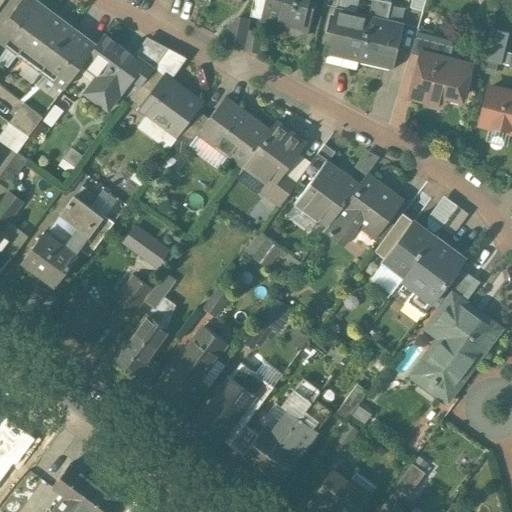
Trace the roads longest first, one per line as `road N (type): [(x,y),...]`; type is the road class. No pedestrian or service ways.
road 1 (residential): [(117,0),(455,169),(504,210),(511,232)]
road 2 (residential): [(0,345),(221,511)]
